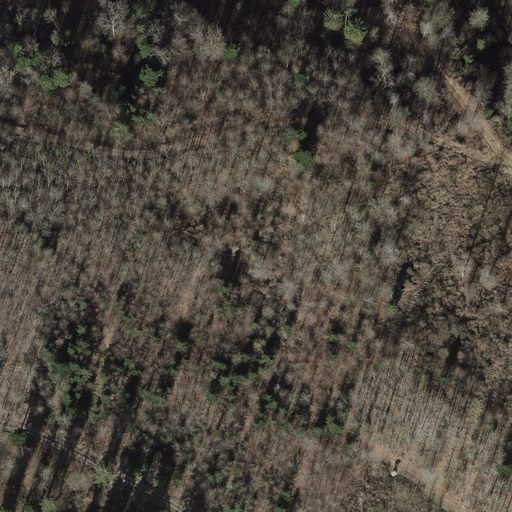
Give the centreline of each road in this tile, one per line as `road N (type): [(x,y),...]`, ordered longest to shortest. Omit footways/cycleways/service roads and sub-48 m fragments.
road 1 (track): [(511,162),(351,120),(264,123),(143,154),(0,126)]
road 2 (track): [(322,0),(411,40),(511,161)]
road 3 (track): [(185,511),(25,426),(0,422)]
road 4 (track): [(374,122),(390,146),(381,237),(398,286)]
road 5 (track): [(0,37),(136,74)]
